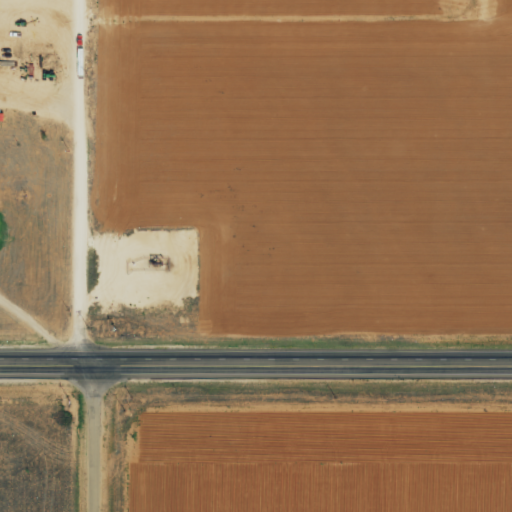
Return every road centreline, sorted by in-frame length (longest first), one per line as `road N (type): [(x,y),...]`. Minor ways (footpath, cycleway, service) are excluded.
road 1 (primary): [(511,366),(0,364)]
road 2 (residential): [(94,63),(475,53)]
road 3 (residential): [(92,365),(92,0)]
road 4 (residential): [(94,511),(92,365)]
